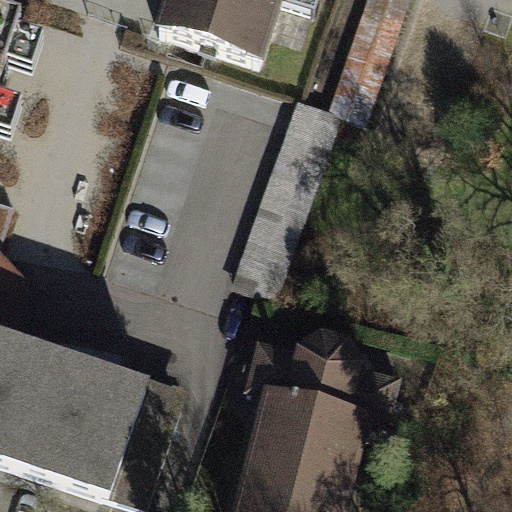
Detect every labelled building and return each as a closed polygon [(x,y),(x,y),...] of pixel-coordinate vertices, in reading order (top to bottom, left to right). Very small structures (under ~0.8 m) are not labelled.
[(174,0),(162,40),(259,71),(279,9),(316,21),(322,0),(174,0)] [(344,121),(365,128),(409,0),(373,0),(334,118),(344,121)] [(453,0),(433,0),(387,137),(419,147),(468,5),(453,0)] [(0,103),(23,34),(0,26),(0,103)] [(298,105),(233,295),(279,310),(340,132),(344,121),(334,118),(308,109),(298,105)] [(0,208),(0,257),(15,213),(0,208)] [(0,354),(10,357),(18,332),(30,293),(3,263),(0,261),(0,354)] [(242,511),(346,511),(363,445),(369,446),(380,440),(381,434),(390,436),(401,388),(359,377),(360,373),(347,353),(324,347),(303,359),(303,363),(260,354),(248,401),(256,403),(255,409),(261,419),(266,420),(242,511)] [(0,354),(0,469),(128,511),(149,511),(182,414),(112,391),(10,357),(0,354)]
